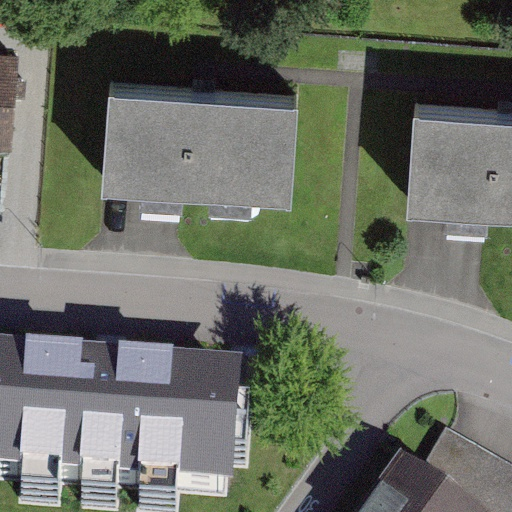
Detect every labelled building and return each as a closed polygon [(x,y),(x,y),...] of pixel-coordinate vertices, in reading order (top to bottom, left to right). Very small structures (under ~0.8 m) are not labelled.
[(0,138),(9,140),(18,46),(0,44),(0,138)] [(113,186),(300,199),(306,103),(119,90),(113,186)] [(408,208),(511,215),(511,118),(414,112),(408,208)] [(0,483),(222,495),(227,382),(0,370),(0,483)] [(443,511),(396,478),(370,511),(443,511)]
